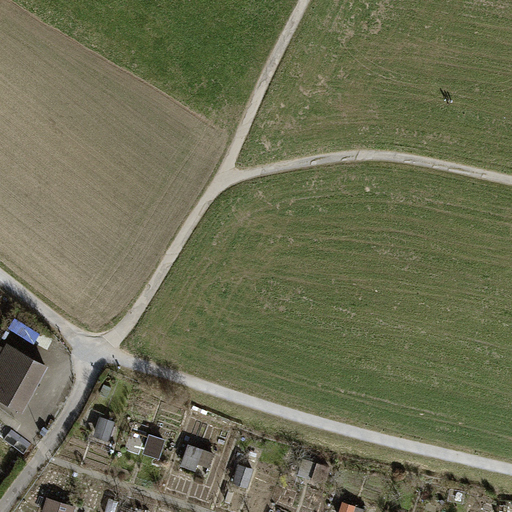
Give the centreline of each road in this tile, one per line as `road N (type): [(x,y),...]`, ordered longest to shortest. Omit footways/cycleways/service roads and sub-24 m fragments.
road 1 (track): [(511,467),(341,428),(100,352)]
road 2 (track): [(100,352),(128,324),(222,182),(305,0)]
road 3 (track): [(222,182),(347,154),(408,156),(511,178)]
road 4 (track): [(0,275),(100,352)]
